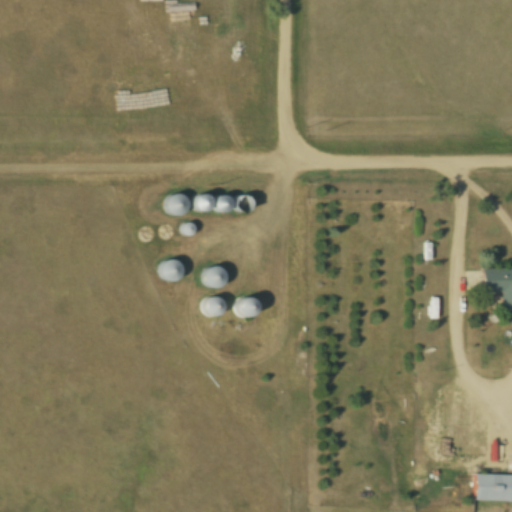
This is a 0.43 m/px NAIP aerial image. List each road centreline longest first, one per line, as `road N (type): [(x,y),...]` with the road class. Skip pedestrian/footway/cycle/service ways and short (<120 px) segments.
road 1 (residential): [(287,0),(289,131),(308,155),(345,162),(511,159)]
road 2 (residential): [(295,144),(276,154),(0,155)]
